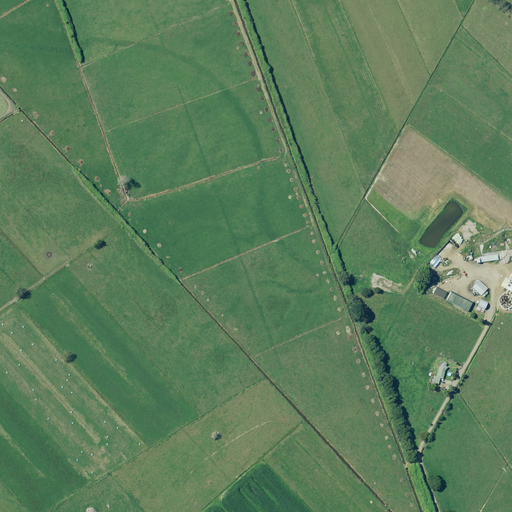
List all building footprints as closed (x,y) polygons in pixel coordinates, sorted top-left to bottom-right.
[(498,260),(498,255),(479,257),(479,258),(477,259),(477,263),(498,260)] [(488,288),(479,280),(472,287),(481,296),(488,288)] [(472,304),(451,293),(447,301),(468,312),(472,304)] [(488,303),(481,300),(478,306),(485,309),(488,303)] [(440,378),(443,379),(445,370),(448,368),(450,368),(450,367),(448,367),(447,365),(447,364),(444,362),(440,367),(437,377),(440,378)]
